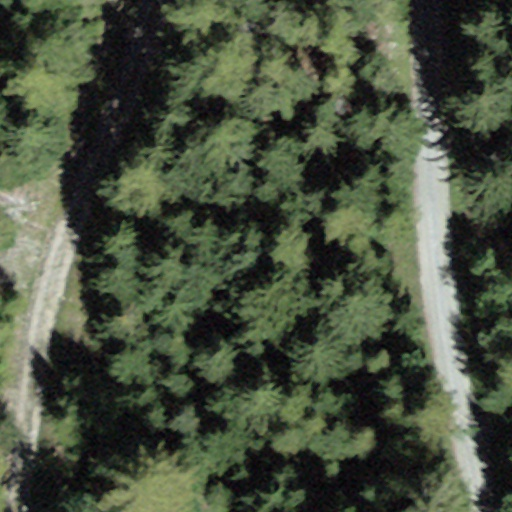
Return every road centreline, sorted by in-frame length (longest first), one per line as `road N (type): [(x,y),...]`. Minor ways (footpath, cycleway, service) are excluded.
road 1 (track): [(22,511),(45,332),(158,0)]
road 2 (track): [(481,511),(437,277),(429,0)]
